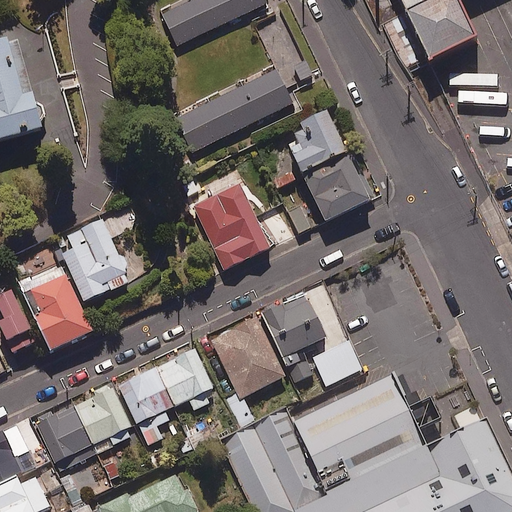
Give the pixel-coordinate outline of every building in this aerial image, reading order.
[(267,0),(185,0),(168,8),(185,45),(270,6),(267,0)] [(403,0),(408,10),(430,0),(403,0)] [(459,0),(430,0),(408,10),(433,63),(479,41),(459,0)] [(0,142),(29,136),(6,38),(0,39),(0,142)] [(307,61),(295,68),(305,86),(317,79),(307,61)] [(284,67),(183,113),(200,151),(302,105),(284,67)] [(338,105),(331,90),(316,98),(322,112),(338,105)] [(307,182),(351,161),(329,117),(296,134),(304,149),(293,154),(307,182)] [(351,161),(307,182),(330,227),(373,206),(351,161)] [(298,184),(291,172),(273,181),(280,193),(298,184)] [(271,253),(240,187),(196,208),(226,273),(271,253)] [(87,220),(72,189),(34,208),(49,239),(87,220)] [(304,209),(291,217),(302,236),(315,229),(304,209)] [(131,287),(103,222),(67,238),(73,252),(64,256),(86,307),(131,287)] [(94,337),(66,276),(32,292),(43,315),(35,318),(53,357),(94,337)] [(37,347),(15,295),(0,301),(0,329),(12,358),(37,347)] [(290,379),(293,386),(314,377),(303,353),(328,342),(308,297),(279,310),(275,307),(269,308),(266,312),(265,316),(263,318),(290,379)] [(255,422),(245,399),(290,379),(263,318),(214,339),(237,389),(224,395),(239,429),(255,422)] [(215,394),(197,354),(121,388),(148,449),(164,442),(158,429),(170,424),(166,415),(191,404),(196,413),(210,406),(206,397),(215,394)] [(294,511),(511,511),(511,475),(486,421),(430,448),(395,374),(294,422),(329,496),(294,511)] [(76,410),(95,449),(111,441),(115,449),(132,441),(130,435),(133,434),(113,392),(76,410)] [(95,449),(76,410),(38,428),(57,467),(95,449)] [(29,464),(14,432),(0,438),(0,488),(50,465),(46,456),(29,464)] [(207,450),(200,435),(180,445),(186,459),(207,450)] [(117,461),(104,466),(112,484),(124,479),(117,461)] [(50,511),(34,477),(0,493),(0,511),(50,511)] [(197,511),(183,478),(103,511),(197,511)]
